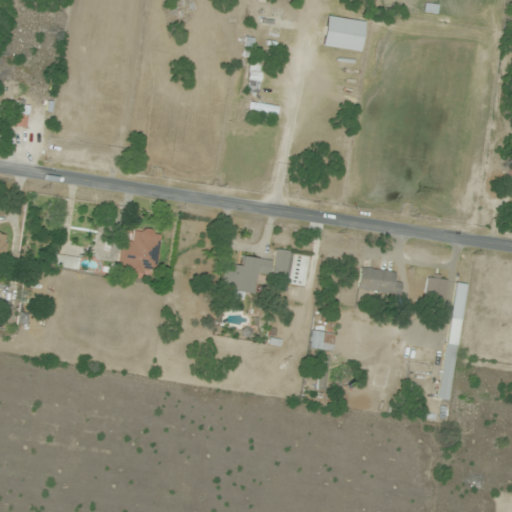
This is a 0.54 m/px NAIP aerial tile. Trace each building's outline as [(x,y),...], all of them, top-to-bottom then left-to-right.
[(192,8),(192,0),(179,0),(179,8),(192,8)] [(321,47),(359,52),(363,22),(325,17),(321,47)] [(261,62),(249,61),(247,92),(258,93),(261,62)] [(13,126),(26,129),(31,102),(19,100),(13,126)] [(132,242),(120,241),(117,269),(156,272),(159,232),(133,230),(132,242)] [(286,276),(288,251),(275,250),(274,260),(241,258),(240,266),(222,264),(219,292),(252,295),(254,274),(286,276)] [(54,267),(77,270),(79,258),(56,255),(54,267)] [(401,283),(393,282),(395,273),(361,267),(357,289),(399,296),(401,283)] [(446,280),(426,277),(423,301),(442,304),(446,280)] [(448,401),(466,285),(455,283),(437,399),(448,401)] [(334,334),(312,331),(309,350),(332,352),(334,334)] [(317,392),(326,392),(326,358),(317,358),(317,392)]
